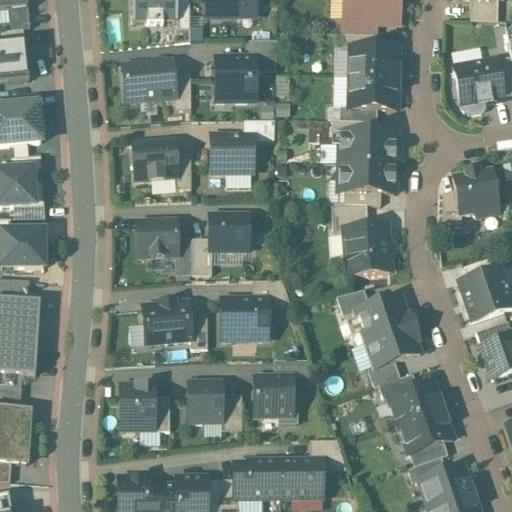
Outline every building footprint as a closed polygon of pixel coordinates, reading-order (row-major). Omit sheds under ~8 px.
[(0,0),(0,17),(26,15),(25,0),(0,0)] [(131,0),(131,28),(146,28),(146,30),(162,30),(162,27),(176,27),(176,1),(175,0),(131,0)] [(204,0),(205,23),(254,23),(253,0),(204,0)] [(342,0),(342,27),(374,28),(374,29),(398,29),(398,0),(342,0)] [(189,37),(188,1),(176,1),(176,27),(176,37),(189,37)] [(497,5),(470,5),(469,27),(496,27),(497,5)] [(374,28),(342,27),(341,40),(342,40),(373,41),(374,29),(374,28)] [(373,41),(342,40),(341,53),(349,53),(349,52),(377,53),(378,41),(373,41)] [(275,47),(247,47),(247,64),(253,64),(253,66),(253,78),(274,79),(275,47)] [(0,89),(28,87),(24,48),(0,50),(0,89)] [(377,53),(349,52),(349,53),(349,83),(396,85),(397,54),(377,53)] [(510,63),(495,66),(501,101),(511,99),(511,70),(511,63),(510,63)] [(247,64),(214,64),(214,107),(254,106),(253,78),(253,66),(253,64),(247,64)] [(495,66),(453,73),(460,113),(461,113),(462,115),(467,119),(480,117),(484,111),(484,109),(502,105),(501,101),(495,66)] [(170,67),(121,72),(124,109),(172,104),(173,104),(171,81),(170,67)] [(189,80),(171,81),(173,104),(172,104),(173,117),(189,116),(189,80)] [(396,85),(349,83),(348,113),(348,115),(376,115),(395,116),(396,85)] [(7,114),(36,111),(35,99),(6,102),(7,114)] [(7,114),(0,114),(0,152),(40,149),(36,111),(7,114)] [(376,115),(348,115),(348,113),(339,113),(339,127),(362,128),(375,128),(376,115)] [(273,127),(241,127),(241,143),(251,143),(251,148),(272,148),(273,127)] [(339,127),(331,127),(330,140),(339,140),(339,139),(362,139),(362,128),(339,127)] [(362,139),(339,139),(339,140),(338,170),(394,171),(395,141),(362,139)] [(241,143),(209,143),(210,179),(252,179),(251,148),(251,143),(241,143)] [(172,147),(131,150),(134,186),(148,185),(148,187),(162,186),(162,184),(174,183),(175,183),(173,161),(172,147)] [(189,160),(173,161),(175,183),(174,183),(175,196),(190,195),(189,160)] [(31,175),(32,178),(41,177),(40,162),(9,164),(11,176),(31,175)] [(394,171),(338,170),(337,198),(343,198),(379,199),(393,199),(394,171)] [(11,176),(0,177),(0,213),(13,212),(34,211),(33,197),(32,188),(32,178),(31,175),(11,176)] [(477,175),(463,177),(463,180),(451,182),(453,197),(458,223),(459,222),(471,220),(475,225),(487,215),(497,213),(490,175),(477,178),(477,175)] [(41,188),(32,188),(33,197),(42,196),(41,188)] [(34,211),(13,212),(13,213),(43,213),(42,196),(33,197),(34,211)] [(453,197),(441,199),(440,235),(461,231),(459,222),(458,223),(453,197)] [(379,199),(343,198),(343,209),(343,210),(365,211),(379,212),(379,199)] [(365,211),(343,210),(343,209),(329,209),(332,242),(343,241),(343,240),(358,239),(358,235),(367,234),(367,233),(365,211)] [(246,222),(209,221),(209,246),(209,258),(210,258),(247,258),(246,222)] [(0,237),(10,237),(10,225),(0,225),(0,237)] [(175,226),(134,228),(136,264),(174,263),(177,263),(176,246),(175,226)] [(386,232),(367,233),(367,234),(358,235),(358,239),(343,240),(343,241),(346,275),(351,279),(389,277),(388,261),(392,257),(391,251),(387,247),(386,232)] [(0,273),(43,273),(43,237),(10,237),(0,237),(0,273)] [(190,245),(176,246),(177,263),(174,263),(175,282),(191,281),(190,245)] [(210,282),(210,258),(209,258),(209,246),(190,245),(191,281),(210,282)] [(505,259),(485,263),(487,275),(508,270),(505,259)] [(499,273),(457,287),(471,327),(511,313),(511,294),(507,296),(499,273)] [(27,287),(0,285),(0,304),(26,307),(27,287)] [(281,287),(251,287),(251,305),(266,305),(266,315),(290,315),(281,287)] [(363,296),(335,303),(342,323),(354,319),(354,317),(368,312),(363,296)] [(368,312),(354,317),(354,319),(365,349),(413,333),(409,320),(406,321),(399,302),(368,312)] [(26,307),(0,304),(0,336),(36,338),(38,307),(26,307)] [(251,305),(220,305),(220,345),(266,345),(266,315),(266,305),(251,305)] [(173,307),(160,309),(160,310),(141,312),(145,350),(188,346),(190,346),(187,319),(186,308),(173,309),(173,307)] [(205,319),(187,319),(190,346),(188,346),(189,355),(206,355),(205,319)] [(511,340),(507,328),(474,339),(479,351),(511,340)] [(413,333),(365,349),(373,373),(373,375),(393,368),(419,359),(414,346),(417,345),(413,333)] [(36,338),(0,336),(0,379),(20,381),(33,382),(36,338)] [(511,343),(511,340),(479,351),(490,385),(511,377),(511,343)] [(393,368),(373,375),(373,373),(366,376),(372,393),(377,392),(399,384),(393,368)] [(20,381),(0,379),(0,404),(19,406),(20,381)] [(399,384),(377,392),(382,406),(387,404),(387,403),(416,393),(411,380),(399,384)] [(290,382),(257,383),(253,387),(253,423),(277,422),(277,429),(296,429),(296,425),(296,424),(296,414),(290,414),(290,382)] [(211,388),(186,388),(186,430),(220,430),(221,429),(221,402),(221,388),(220,387),(221,386),(211,386),(211,388)] [(416,393),(387,403),(387,404),(396,431),(398,431),(442,416),(432,387),(416,393)] [(144,390),(134,390),(134,391),(119,391),(119,436),(152,436),(152,403),(152,391),(144,391),(144,390)] [(240,401),(221,402),(221,429),(220,430),(220,437),(240,437),(240,401)] [(168,402),(152,403),(152,436),(152,438),(168,438),(168,402)] [(28,418),(0,416),(0,468),(9,470),(25,471),(26,455),(28,455),(28,453),(26,453),(27,441),(28,441),(29,440),(27,440),(28,418)] [(442,416),(398,431),(408,459),(442,448),(451,444),(442,416)] [(335,446),(308,446),(308,466),(320,466),(320,476),(345,476),(335,446)] [(442,448),(408,459),(413,472),(440,463),(447,461),(442,448)] [(413,472),(406,475),(411,489),(419,486),(418,485),(445,476),(440,463),(413,472)] [(247,466),(247,469),(232,470),(233,485),(233,505),(236,505),(278,504),(277,466),(247,466)] [(308,466),(277,466),(278,504),(321,503),(320,476),(320,466),(308,466)] [(9,470),(0,468),(0,488),(8,489),(9,470)] [(445,476),(418,485),(419,486),(427,511),(432,511),(470,499),(461,471),(445,476)] [(147,483),(117,483),(117,511),(147,511),(147,491),(147,483)] [(205,511),(205,483),(175,483),(175,491),(175,511),(205,511)] [(233,485),(217,485),(217,511),(236,511),(236,505),(233,505),(233,485)] [(161,511),(161,491),(147,491),(147,511),(161,511)] [(175,511),(175,491),(161,491),(161,511),(175,511)] [(474,511),(470,499),(432,511),(474,511)]
